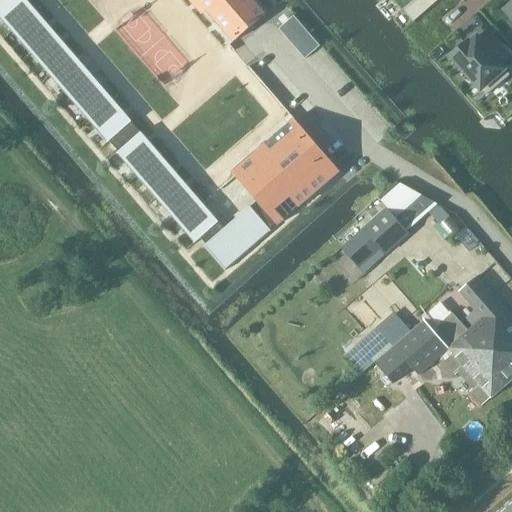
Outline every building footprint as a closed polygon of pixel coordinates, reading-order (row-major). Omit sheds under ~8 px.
[(204,248),(225,272),(271,231),(270,229),(276,224),(278,226),(340,173),(293,120),(232,173),(258,203),(251,208),(250,207),(225,229),(220,223),(219,224),(140,133),(139,134),(131,125),(132,124),(23,0),(182,0),(199,18),(206,13),(232,43),(264,15),(251,0),(0,0),(0,20),(108,145),(110,143),(118,153),(116,154),(195,245),(201,240),(206,246),(204,248)] [(294,16),(279,30),(305,60),(320,46),(294,16)] [(466,43),(452,56),(486,95),(509,76),(500,66),(510,57),(491,35),(481,44),(476,39),(469,46),(466,43)] [(449,236),(450,237),(460,229),(443,209),(438,206),(429,213),(437,223),(433,226),(444,239),(449,236)] [(408,234),(387,209),(342,249),(359,269),(380,250),(385,255),(408,234)] [(393,346),(375,361),(394,383),(412,368),(419,376),(440,357),(455,375),(458,373),(473,390),(470,392),(482,405),(491,398),(511,380),(511,323),(497,306),(474,279),(460,291),(484,318),(469,331),(468,332),(452,314),(450,315),(441,324),(434,335),(422,320),(410,331),(393,346)] [(393,346),(386,338),(377,328),(346,355),(361,373),(375,361),(393,346)]
